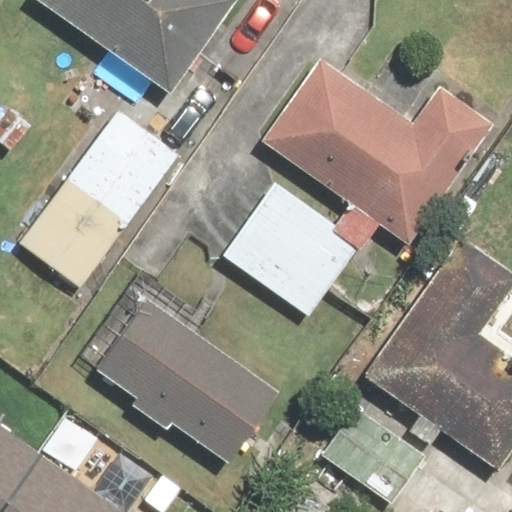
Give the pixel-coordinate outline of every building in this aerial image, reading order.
[(54,0),(176,86),(236,0),(54,0)] [(330,56),(271,137),(355,198),(333,227),(362,249),(383,219),(413,240),(499,123),(445,83),(418,120),(330,56)] [(122,101),(26,235),(82,276),(179,141),(122,101)] [(511,168),(476,225),(511,247),(511,168)] [(511,260),(473,231),(371,369),(501,465),(511,449),(511,351),(483,330),(511,291),(511,260)] [(286,387),(150,293),(97,368),(233,462),(286,387)] [(356,394),(323,442),(392,489),(425,442),(356,394)] [(0,415),(0,499),(39,443),(0,415)] [(39,443),(0,499),(0,511),(130,511),(134,506),(39,443)]
